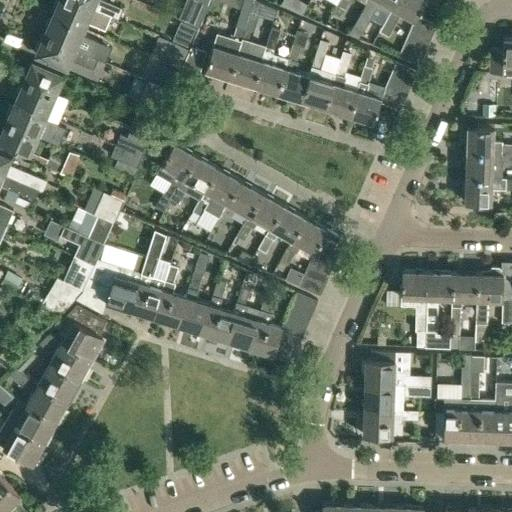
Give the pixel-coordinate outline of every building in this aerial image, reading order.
[(105,29),(112,14),(93,6),(78,0),(55,0),(52,8),(54,8),(53,11),(85,25),(87,21),(105,29)] [(121,6),(107,0),(78,0),(93,6),(112,14),(116,16),(121,6)] [(208,2),(202,0),(185,0),(179,17),(199,25),(208,2)] [(257,0),(253,0),(250,12),(258,15),(266,17),(269,5),(257,0)] [(338,0),(337,4),(332,11),(340,16),(348,0),(361,0),(366,3),(367,0),(338,0)] [(389,14),(396,0),(367,0),(366,3),(349,34),(359,40),(378,7),(389,14)] [(425,0),(396,0),(389,14),(380,30),(389,35),(391,32),(402,12),(415,19),(418,14),(425,0)] [(415,19),(413,24),(433,33),(438,23),(418,14),(415,19)] [(44,33),(75,47),(82,31),(48,17),(44,25),(47,26),(44,33)] [(195,25),(180,18),(172,37),(187,43),(195,25)] [(413,24),(408,35),(429,43),(433,33),(413,24)] [(217,32),(213,44),(205,69),(230,77),(237,51),(245,28),(236,25),(233,37),(217,32)] [(253,84),(277,92),(287,58),(273,53),(280,29),(271,26),(265,46),(261,59),(253,84)] [(253,84),(261,59),(265,46),(249,40),(252,30),(245,28),(237,51),(230,77),(253,84)] [(95,56),(75,47),(44,33),(40,42),(38,41),(35,49),(37,50),(36,53),(67,67),(71,58),(91,67),(95,56)] [(408,35),(404,45),(424,54),(429,43),(408,35)] [(511,38),(504,38),(504,49),(492,49),(491,73),(511,73),(511,38)] [(180,68),(189,48),(169,39),(160,60),(180,68)] [(301,99),(325,107),(335,74),(321,69),(329,43),(320,40),(309,74),(301,99)] [(287,58),(277,92),(301,99),(309,74),(295,70),(298,61),(296,60),(300,46),(292,44),(287,58)] [(206,50),(191,45),(182,67),(199,72),(206,50)] [(424,54),(404,45),(399,56),(420,64),(424,54)] [(325,107),(349,114),(357,89),(343,85),(346,77),(344,76),(352,53),(343,50),(335,74),(325,107)] [(28,72),(25,79),(56,92),(60,82),(71,87),(75,79),(32,60),(31,63),(29,62),(26,71),(28,72)] [(397,61),(393,71),(413,80),(417,70),(397,61)] [(174,68),(163,63),(156,79),(167,84),(174,68)] [(365,65),(359,80),(369,83),(374,68),(365,65)] [(388,81),(409,90),(413,80),(393,71),(388,81)] [(16,99),(47,112),(56,92),(25,79),(21,87),(19,86),(16,94),(17,95),(16,99)] [(138,101),(145,104),(161,112),(171,90),(148,79),(138,101)] [(388,81),(384,91),(405,100),(409,90),(388,81)] [(400,111),(405,100),(384,91),(382,97),(366,92),(357,89),(349,114),(374,122),(380,102),(400,111)] [(9,113),(6,121),(37,134),(59,144),(66,127),(48,119),(45,117),(45,116),(14,102),(13,105),(11,104),(8,112),(9,113)] [(483,117),(496,117),(496,105),(483,104),(483,117)] [(0,140),(29,153),(37,134),(6,121),(3,128),(1,127),(0,128),(0,140)] [(511,152),(511,143),(503,143),(502,141),(493,141),(494,127),(468,126),(467,151),(511,152)] [(127,136),(122,147),(141,156),(150,136),(131,127),(127,136)] [(162,213),(171,197),(195,153),(173,141),(156,171),(170,180),(154,209),(162,213)] [(141,156),(122,147),(117,158),(136,166),(141,156)] [(55,185),(43,180),(44,179),(7,163),(11,155),(0,149),(0,172),(39,189),(51,194),(55,185)] [(50,152),(45,164),(72,176),(81,155),(69,149),(65,159),(50,152)] [(466,176),(504,178),(505,159),(511,159),(511,152),(467,151),(466,176)] [(217,166),(195,153),(171,197),(178,202),(184,191),(198,199),(217,166)] [(239,178),(217,166),(198,199),(192,209),(203,215),(206,209),(217,216),(226,201),(239,178)] [(0,184),(35,200),(39,189),(0,172),(0,184)] [(491,203),(492,190),(507,190),(507,178),(504,178),(466,176),(465,202),(491,203)] [(248,214),(260,191),(239,178),(226,201),(217,216),(213,222),(222,227),(234,206),(248,214)] [(124,200),(115,196),(103,191),(94,213),(113,221),(114,222),(124,200)] [(282,204),(260,191),(248,214),(232,241),(235,243),(239,237),(244,239),(251,226),(253,227),(258,219),(270,226),(282,204)] [(0,221),(7,225),(14,209),(0,203),(0,221)] [(304,216),(282,204),(270,226),(258,247),(266,252),(278,231),(291,239),(304,216)] [(113,221),(94,213),(88,210),(80,231),(103,241),(113,221)] [(326,229),(304,216),(291,239),(280,259),(275,269),(283,274),(296,251),(297,252),(301,245),(313,251),(314,252),(317,246),(334,253),(342,237),(326,229)] [(72,217),(68,226),(78,231),(82,222),(72,217)] [(79,243),(74,254),(94,262),(103,241),(80,231),(78,231),(68,226),(64,224),(60,234),(79,243)] [(145,257),(129,309),(153,317),(161,288),(148,284),(151,275),(155,261),(159,249),(164,233),(154,228),(149,246),(145,257)] [(311,256),(333,265),(337,254),(334,253),(317,246),(314,252),(313,251),(311,256)] [(94,262),(74,254),(62,279),(81,288),(94,262)] [(177,325),(201,332),(210,303),(198,300),(201,290),(198,290),(209,257),(200,254),(195,271),(186,296),(177,325)] [(108,292),(105,302),(129,309),(145,257),(137,255),(132,270),(112,264),(98,259),(85,285),(108,292)] [(311,256),(307,266),(328,275),(333,265),(311,256)] [(153,317),(177,325),(186,296),(172,292),(175,281),(174,281),(179,266),(169,263),(161,288),(153,317)] [(324,285),(328,275),(307,266),(303,276),(324,285)] [(478,321),(487,321),(488,300),(503,301),(502,324),(511,324),(511,288),(504,288),(504,274),(502,274),(502,270),(499,267),(493,267),(490,270),(490,274),(479,273),(478,300),(478,321)] [(8,269),(0,282),(15,291),(23,277),(8,269)] [(390,303),(402,303),(402,306),(419,306),(418,331),(418,345),(426,346),(427,340),(429,271),(404,270),(403,291),(391,291),(390,303)] [(439,298),(452,299),(453,272),(429,271),(427,340),(430,340),(430,332),(438,332),(439,298)] [(461,299),(478,300),(479,273),(453,272),(452,299),(451,334),(459,334),(461,299)] [(320,295),(324,285),(303,276),(298,286),(320,295)] [(201,332),(225,340),(233,311),(218,306),(226,281),(218,278),(210,303),(201,332)] [(67,304),(81,289),(58,279),(50,293),(40,309),(55,318),(67,304)] [(241,286),(233,311),(225,340),(249,347),(258,318),(244,314),(247,304),(244,303),(249,288),(241,286)] [(34,292),(29,299),(39,305),(43,298),(34,292)] [(296,292),(292,302),(313,311),(317,301),(296,292)] [(300,341),(304,331),(283,322),(281,326),(269,322),(272,313),(269,312),(274,296),(266,293),(258,318),(249,347),(273,355),(273,354),(287,358),(293,338),(300,341)] [(309,321),(313,311),(292,302),(287,312),(309,321)] [(69,328),(61,341),(90,358),(93,359),(101,346),(98,344),(102,336),(99,334),(106,320),(77,303),(61,320),(69,328)] [(287,312),(283,322),(304,331),(309,321),(287,312)] [(17,317),(10,328),(31,341),(41,332),(17,317)] [(38,342),(45,348),(56,336),(48,332),(38,342)] [(86,365),(90,358),(61,341),(49,362),(79,379),(79,378),(82,380),(89,366),(86,365)] [(371,350),(371,358),(367,358),(366,385),(419,385),(431,386),(431,378),(419,377),(419,376),(404,375),(404,372),(396,372),(396,361),(407,361),(407,352),(397,351),(371,350)] [(0,352),(0,373),(11,361),(0,352)] [(470,439),(473,356),(473,355),(463,355),(462,370),(461,400),(445,399),(444,438),(470,439)] [(486,356),(473,356),(470,439),(495,440),(496,401),(480,400),(481,373),(485,373),(486,356)] [(79,379),(49,362),(38,383),(70,401),(78,388),(74,386),(79,379)] [(29,378),(16,366),(9,373),(22,385),(29,378)] [(0,399),(4,404),(13,395),(0,383),(0,399)] [(70,402),(70,401),(38,383),(26,404),(54,420),(58,422),(65,409),(63,407),(67,400),(70,402)] [(419,394),(419,385),(366,385),(365,409),(394,410),(395,393),(419,394)] [(497,386),(496,401),(495,440),(511,440),(511,410),(506,410),(507,401),(504,401),(505,386),(497,386)] [(50,427),(54,420),(26,404),(17,399),(5,420),(14,425),(46,443),(53,429),(50,427)] [(418,411),(394,410),(365,409),(364,436),(393,437),(394,420),(403,421),(403,418),(418,418),(418,411)] [(46,443),(14,425),(5,420),(0,429),(0,444),(34,464),(42,450),(38,448),(42,442),(45,444),(46,443)] [(2,511),(8,511),(16,504),(14,501),(21,494),(0,472),(0,509),(2,511)]
